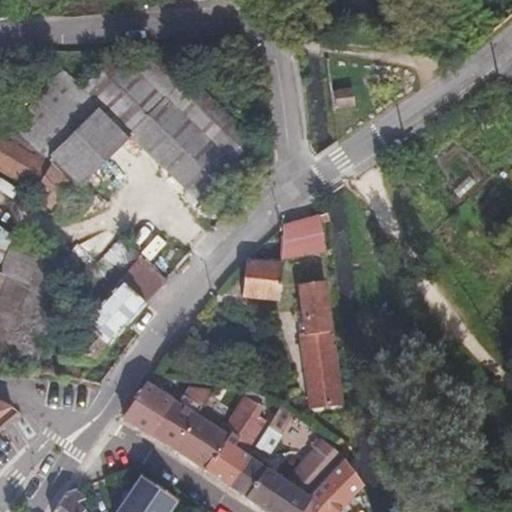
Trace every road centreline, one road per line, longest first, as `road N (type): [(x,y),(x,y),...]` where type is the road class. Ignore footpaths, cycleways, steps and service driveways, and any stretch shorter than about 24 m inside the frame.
road 1 (residential): [(0,42),(233,16),(276,45),(286,154),(307,185)]
road 2 (residential): [(307,185),(222,256),(93,420)]
road 3 (residential): [(307,185),(493,59)]
road 4 (track): [(276,45),(418,62),(447,90)]
road 5 (residential): [(93,420),(235,511)]
